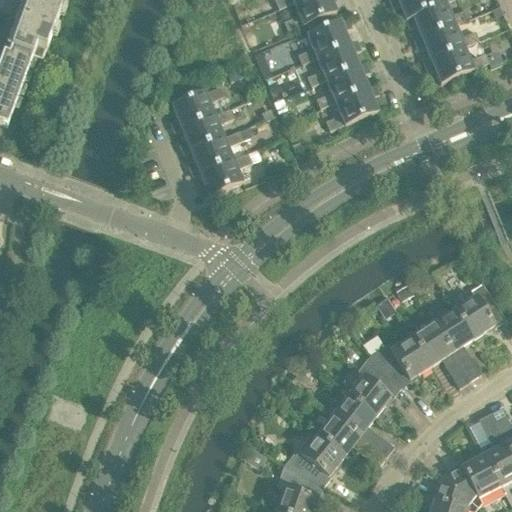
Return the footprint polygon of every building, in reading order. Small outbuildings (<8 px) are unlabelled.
[(29,0),(10,53),(32,60),(41,64),(64,0),(29,0)] [(309,0),(281,0),(274,3),(278,12),(293,6),(293,7),(309,0)] [(309,0),(293,7),(298,19),(283,25),(288,35),(303,29),(303,30),(336,16),(330,2),(335,0),(309,0)] [(433,0),(397,0),(394,1),(388,3),(392,13),(398,10),(404,24),(444,7),(452,4),(450,0),(433,0)] [(444,7),(404,24),(408,33),(415,30),(420,42),(420,43),(453,29),(468,23),(469,23),(465,14),(464,14),(449,20),(444,7)] [(349,48),(349,47),(344,35),(350,32),(346,23),(306,39),(312,53),(298,58),(302,68),(316,62),(349,48)] [(420,42),(413,45),(417,55),(424,52),(429,65),(462,51),(478,44),(474,35),(458,42),(453,29),(420,43),(420,42)] [(358,70),(358,69),(353,57),(360,54),(356,45),(349,47),(349,48),(316,62),(321,75),(307,81),(311,90),(325,84),(358,70)] [(0,127),(6,130),(32,60),(10,53),(5,51),(0,64),(0,127)] [(483,58),(468,64),(462,51),(429,65),(422,68),(426,77),(433,74),(439,88),(487,67),(483,58)] [(254,57),(265,84),(273,80),(262,54),(254,57)] [(367,92),(367,91),(362,79),(369,77),(365,66),(358,69),(358,70),(325,84),(330,97),(316,103),(320,112),(334,106),(367,92)] [(334,106),(339,119),(325,125),(329,134),(343,128),(344,129),(377,115),(371,101),(378,98),(374,89),(367,91),(367,92),(334,106)] [(209,106),(224,100),(220,90),(172,110),(178,124),(170,127),(174,136),(182,133),(181,133),(214,119),(209,106)] [(218,128),(233,122),(229,113),(214,119),(181,133),(182,133),(187,146),(180,149),(184,159),(191,156),(190,155),(224,141),(223,141),(218,128)] [(233,163),(228,151),(250,141),(252,137),(249,131),(239,136),(238,135),(223,141),(224,141),(190,155),(191,156),(196,168),(189,171),(193,181),(200,178),(200,177),(233,163)] [(237,172),(251,166),(248,158),(233,164),(233,163),(200,177),(200,178),(205,190),(198,193),(202,203),(242,186),(237,172)] [(455,315),(473,343),(494,330),(495,333),(506,326),(482,289),(472,295),(475,302),(455,315)] [(463,350),(473,343),(455,315),(434,328),(470,385),(481,378),(463,350)] [(459,392),(470,385),(434,328),(413,341),(431,370),(441,364),(459,392)] [(411,383),(431,370),(413,341),(395,353),(391,348),(371,360),(401,393),(412,386),(411,383)] [(401,393),(371,360),(358,377),(363,381),(349,400),(376,421),(390,403),(392,404),(401,393)] [(368,432),(376,421),(349,400),(332,420),(386,463),(394,453),(368,432)] [(511,432),(501,411),(489,418),(511,460),(511,432)] [(500,490),(511,483),(511,460),(489,418),(478,424),(494,453),(483,459),(500,490)] [(378,473),(386,463),(332,420),(317,439),(344,461),(352,452),(378,473)] [(329,480),(344,461),(317,439),(302,459),(297,455),(284,471),(324,492),(331,482),(329,480)] [(250,453),(244,466),(259,474),(266,462),(250,453)] [(478,501),(500,490),(483,459),(462,471),(460,469),(439,480),(439,481),(476,511),(477,511),(482,507),(478,501)] [(323,492),(324,492),(284,471),(277,491),(283,493),(276,511),(314,511),(317,505),(319,505),(323,492)] [(476,511),(439,481),(432,502),(434,503),(430,511),(476,511)]
